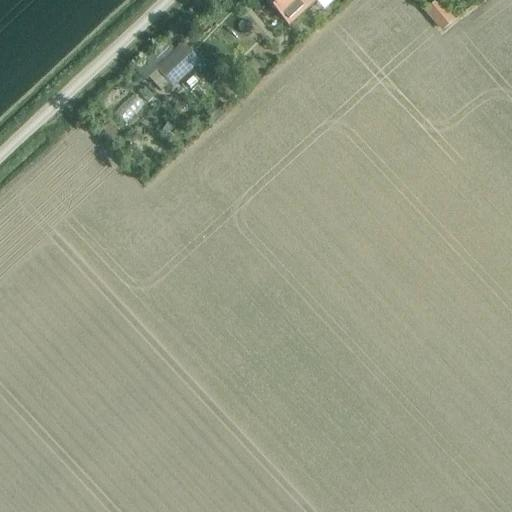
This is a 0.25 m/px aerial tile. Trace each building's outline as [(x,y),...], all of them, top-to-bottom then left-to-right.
[(263,0),(287,26),(314,0),(263,0)] [(434,3),(424,11),(441,31),(450,23),(434,3)] [(155,70),(172,89),(199,63),(182,45),(155,70)] [(139,95),(147,104),(153,99),(145,90),(139,95)] [(215,106),(207,113),(215,122),(223,115),(215,106)]
